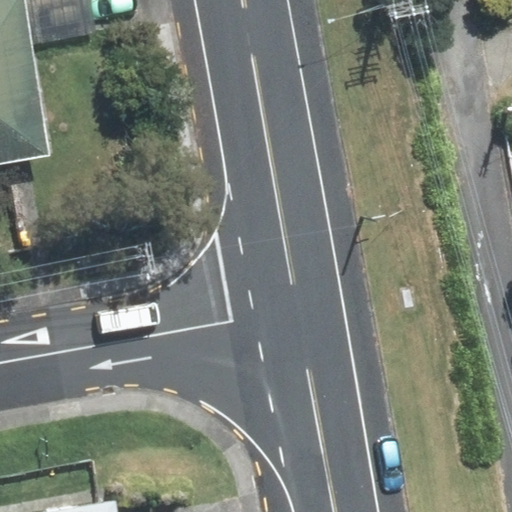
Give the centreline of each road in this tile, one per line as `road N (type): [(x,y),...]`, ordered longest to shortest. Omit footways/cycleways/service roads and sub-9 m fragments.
road 1 (residential): [(243,0),(298,313)]
road 2 (residential): [(298,313),(0,365)]
road 3 (residential): [(298,313),(331,511)]
